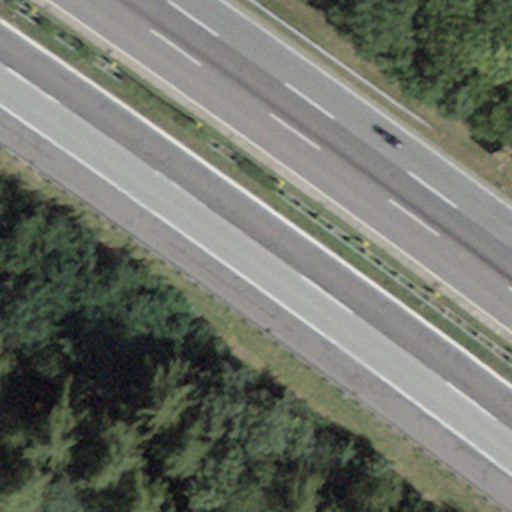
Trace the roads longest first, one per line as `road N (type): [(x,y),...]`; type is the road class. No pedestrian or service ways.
road 1 (motorway): [(0,66),(232,226),(511,436)]
road 2 (motorway): [(511,273),(134,0)]
